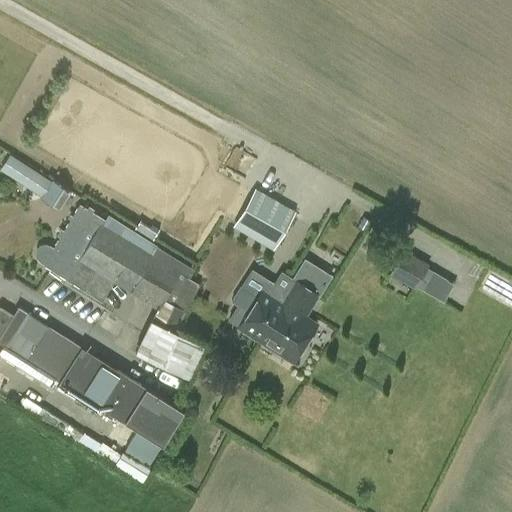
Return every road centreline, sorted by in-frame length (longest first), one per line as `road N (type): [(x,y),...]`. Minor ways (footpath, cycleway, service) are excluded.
road 1 (unknown): [(0,4),(264,149)]
road 2 (unknown): [(0,275),(117,347)]
